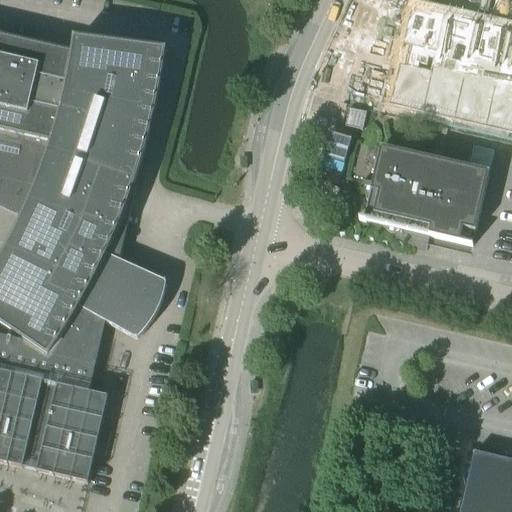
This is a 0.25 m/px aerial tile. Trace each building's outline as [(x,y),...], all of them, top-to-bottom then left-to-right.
[(511,33),(412,11),(389,108),(511,136),(511,33)] [(72,59),(0,42),(0,177),(36,191),(33,199),(27,213),(17,234),(3,262),(0,266),(0,468),(87,488),(94,458),(104,460),(110,437),(99,434),(106,404),(88,400),(104,327),(136,345),(141,340),(146,335),(150,330),(155,322),(159,314),(161,307),(164,298),(166,287),(119,266),(136,190),(133,188),(139,170),(149,133),(157,95),(163,57),(74,45),(72,59)] [(345,128),(362,132),(366,115),(349,111),(345,128)] [(493,152),(473,147),(468,170),(488,175),(493,152)] [(373,184),(362,182),(363,188),(364,194),(366,200),(368,205),(364,222),(366,222),(366,224),(381,227),(386,232),(389,235),(392,237),(394,238),(398,239),(400,239),(402,239),(405,238),(407,238),(409,237),(411,235),(413,233),(414,231),(415,230),(416,227),(430,230),(428,238),(473,249),(474,247),(460,244),(463,232),(475,234),(489,175),(488,175),(468,170),(381,150),(373,184)] [(511,511),(511,463),(473,454),(472,457),(473,457),(460,511),(511,511)]
